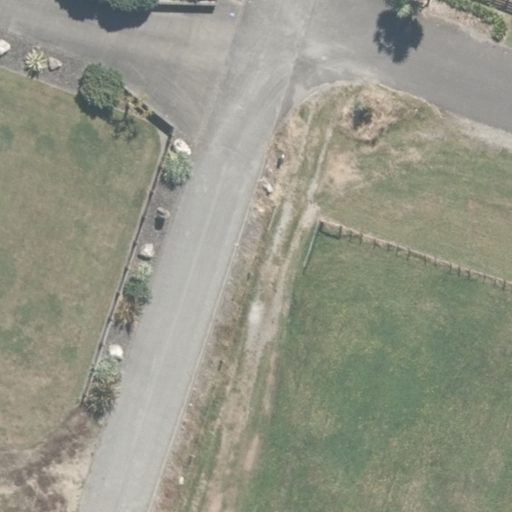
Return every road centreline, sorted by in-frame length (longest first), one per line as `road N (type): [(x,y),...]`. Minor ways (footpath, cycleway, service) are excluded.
road 1 (residential): [(284,10),(119,511)]
road 2 (residential): [(511,95),(284,10)]
